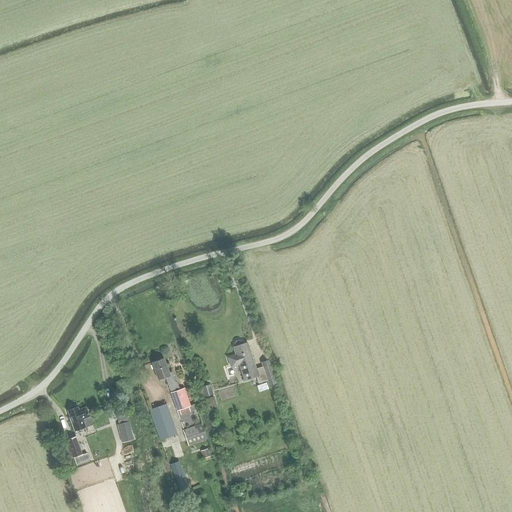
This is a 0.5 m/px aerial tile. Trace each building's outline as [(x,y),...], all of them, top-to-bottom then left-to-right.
[(239,340),(236,341),(234,343),(234,344),(235,347),(233,347),(235,355),(227,357),(230,367),(239,364),(244,380),(256,376),(258,383),(267,380),(269,385),(276,383),(269,360),(261,362),(263,367),(255,369),(249,350),(247,351),(244,343),(242,344),(242,342),(240,341),(239,340)] [(178,388),(176,382),(172,372),(169,373),(163,358),(152,363),(158,380),(165,377),(168,386),(170,391),(178,388)] [(210,384),(200,387),(203,398),(213,395),(210,384)] [(170,393),(177,411),(190,406),(184,388),(170,393)] [(227,389),(218,390),(218,399),(233,398),(233,394),(227,394),(227,389)] [(207,397),(209,409),(219,406),(216,395),(207,397)] [(149,410),(159,441),(176,435),(166,404),(149,410)] [(69,407),(69,408),(69,410),(67,411),(70,418),(69,418),(74,432),(75,434),(78,433),(77,431),(93,425),(90,416),(89,417),(86,409),(84,408),(78,410),(77,407),(75,408),(75,406),(73,405),(69,407)] [(120,424),(124,441),(134,439),(130,421),(120,424)] [(182,431),(188,446),(207,439),(202,424),(182,431)] [(74,458),(82,455),(75,436),(66,439),(73,458),(74,458)] [(203,458),(210,456),(207,449),(200,451),(203,458)] [(86,453),(82,455),(74,458),(76,466),(89,461),(86,453)] [(176,476),(185,475),(183,463),(174,465),(176,476)]
